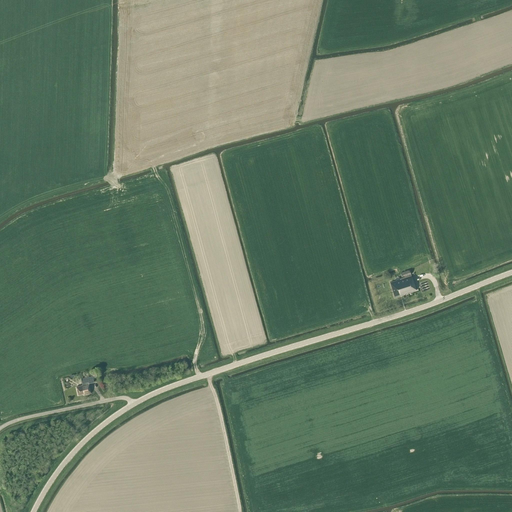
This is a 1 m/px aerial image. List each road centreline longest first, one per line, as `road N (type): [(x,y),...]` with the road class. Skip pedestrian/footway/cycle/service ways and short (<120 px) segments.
road 1 (tertiary): [(133,404),(511,272)]
road 2 (tertiary): [(33,511),(71,454),(133,404)]
road 3 (residential): [(0,428),(118,398),(133,404)]
